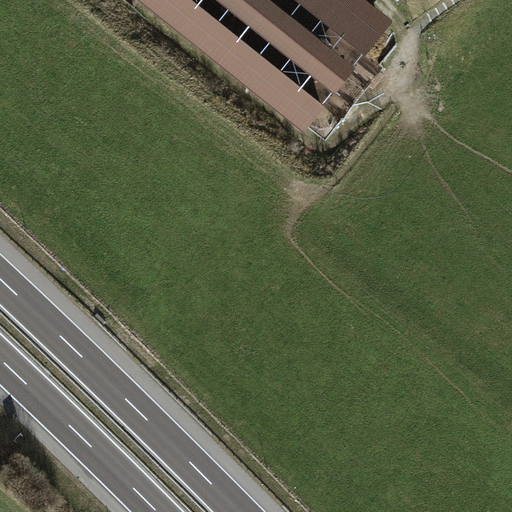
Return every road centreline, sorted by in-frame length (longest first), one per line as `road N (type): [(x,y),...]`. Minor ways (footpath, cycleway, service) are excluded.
road 1 (motorway): [(240,511),(0,276)]
road 2 (motorway): [(0,360),(155,511)]
